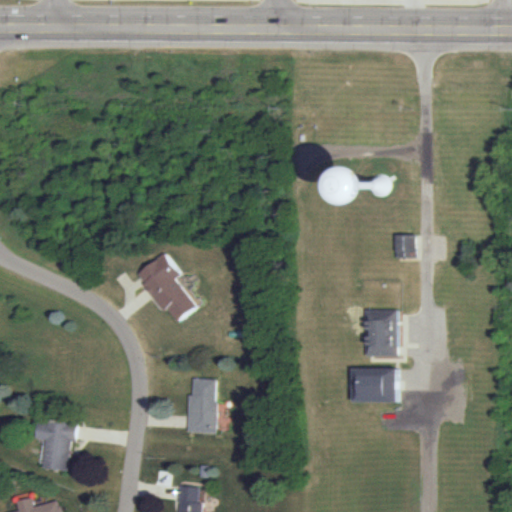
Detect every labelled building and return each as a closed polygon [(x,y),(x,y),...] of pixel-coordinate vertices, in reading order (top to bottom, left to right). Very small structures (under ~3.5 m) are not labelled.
[(400,235),(423,235),(423,258),(400,258),(400,235)] [(141,274),(170,252),(187,274),(180,279),(201,306),(181,321),(172,308),(168,311),(141,274)] [(373,310),(372,356),(404,356),(404,310),(373,310)] [(360,369),(359,403),(404,403),(404,369),(360,369)] [(199,378),(198,394),(192,394),(190,433),(220,435),(223,379),(199,378)] [(42,423),(40,440),(50,442),(47,468),(72,471),(76,442),(80,443),(83,424),(54,420),(54,424),(42,423)] [(184,487),(181,511),(205,511),(207,504),(201,504),(203,490),(184,487)] [(19,498),(23,511),(19,511),(67,511),(65,501),(41,508),(36,493),(19,498)]
